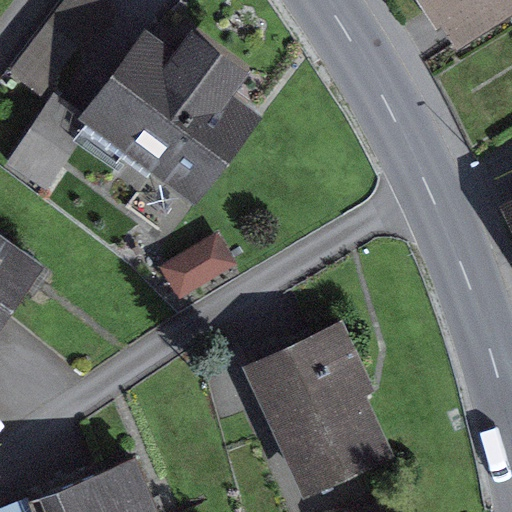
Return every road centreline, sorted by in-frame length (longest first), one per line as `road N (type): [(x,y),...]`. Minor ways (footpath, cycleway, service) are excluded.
road 1 (residential): [(423,180),(0,452)]
road 2 (secondary): [(423,180),(478,318),(511,436)]
road 3 (secondary): [(321,0),(423,180)]
